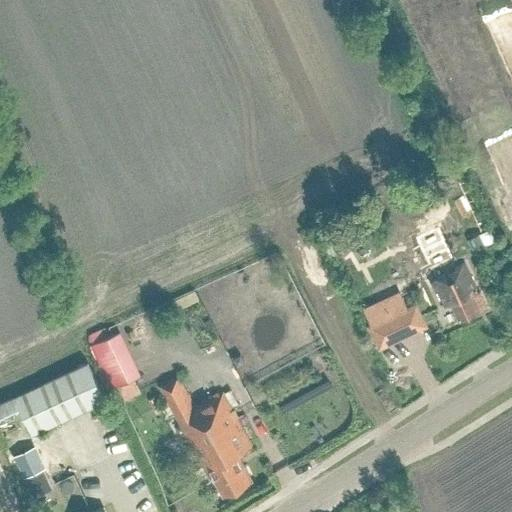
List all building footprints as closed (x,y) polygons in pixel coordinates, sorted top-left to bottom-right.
[(471,0),(438,0),(463,71),(493,60),(471,0)] [(511,12),(502,16),(511,39),(511,12)] [(457,226),(487,214),(483,205),(453,217),(457,226)] [(437,228),(416,237),(430,268),(431,268),(436,279),(432,281),(434,285),(437,284),(445,303),(450,301),(458,319),(478,310),(478,309),(486,305),(479,290),(476,291),(463,261),(454,265),(456,269),(445,274),(440,263),(451,258),(437,228)] [(350,246),(340,229),(329,235),(339,253),(350,246)] [(478,232),(470,236),(476,247),(484,243),(478,232)] [(480,275),(484,283),(493,278),(490,271),(480,275)] [(386,299),(364,309),(380,342),(401,332),(423,321),(414,304),(393,314),(386,299)] [(141,372),(120,328),(89,343),(110,386),(141,372)] [(236,363),(243,359),(240,351),(232,355),(236,363)] [(107,397),(94,367),(90,358),(16,391),(34,430),(107,397)] [(251,443),(222,390),(194,405),(177,374),(159,383),(177,415),(210,475),(212,474),(223,493),(251,477),(237,451),(251,443)] [(78,425),(63,433),(68,441),(82,433),(78,425)] [(33,443),(13,452),(24,475),(43,466),(33,443)] [(52,486),(43,466),(24,475),(33,494),(52,486)]
